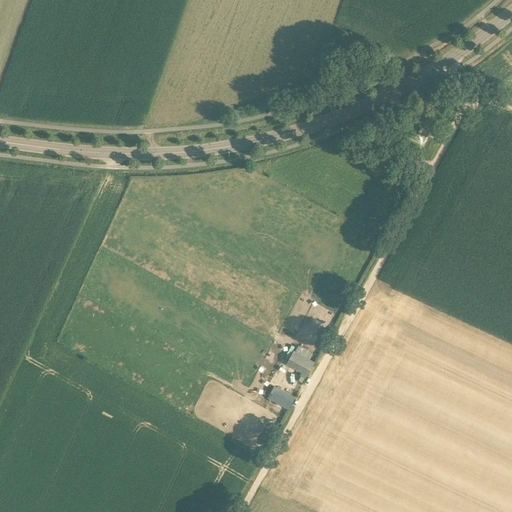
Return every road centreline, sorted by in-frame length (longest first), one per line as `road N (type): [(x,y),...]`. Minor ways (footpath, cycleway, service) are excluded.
road 1 (secondary): [(0,142),(141,154),(267,139),(376,100),(511,12)]
road 2 (track): [(451,72),(459,116),(241,511)]
